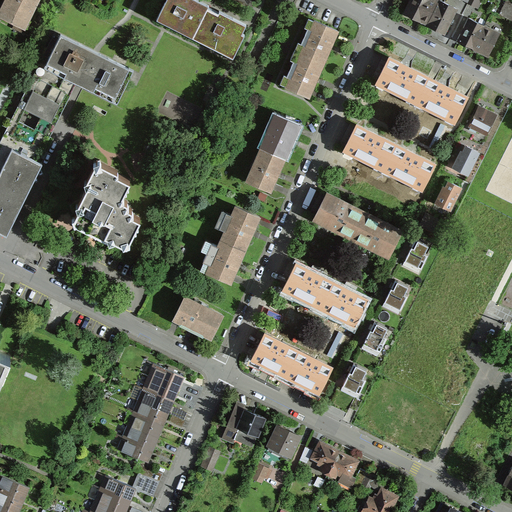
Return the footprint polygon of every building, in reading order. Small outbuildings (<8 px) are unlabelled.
[(44,0),(10,0),(2,17),(30,31),(44,0)] [(210,7),(196,0),(168,0),(159,20),(195,38),(209,10),(210,7)] [(438,0),(409,0),(404,10),(427,22),(438,0)] [(459,7),(444,0),(438,0),(427,22),(446,31),(459,7)] [(511,1),(509,0),(506,0),(500,13),(511,19),(511,1)] [(220,15),(209,10),(195,38),(235,59),(247,36),(244,35),(248,26),(221,13),(220,15)] [(486,23),(470,15),(458,39),(474,47),(486,23)] [(343,34),(320,23),(316,33),(313,32),(307,46),(310,47),(306,56),(329,66),(343,34)] [(501,31),(486,23),(474,47),(489,54),(501,31)] [(88,89),(104,56),(64,37),(27,112),(53,125),(74,81),(88,89)] [(137,72),(104,56),(88,89),(121,105),(137,72)] [(329,66),(306,56),(302,66),(299,64),(293,78),(296,80),(292,88),(315,98),(329,66)] [(391,60),(379,84),(413,102),(426,77),(391,60)] [(426,77),(413,102),(448,120),(460,95),(426,77)] [(480,109),(470,128),(491,138),(500,118),(480,109)] [(306,128),(280,117),(265,150),(291,161),(306,128)] [(358,126),(345,151),(380,168),(392,144),(358,126)] [(0,143),(0,167),(36,185),(45,166),(34,161),(41,147),(6,131),(0,143)] [(392,144),(380,168),(414,186),(427,161),(392,144)] [(485,157),(467,148),(456,170),(474,179),(485,157)] [(291,161),(265,150),(251,183),(277,194),(291,161)] [(122,173),(101,161),(89,184),(93,186),(81,209),(83,210),(76,223),(111,241),(113,237),(130,246),(144,221),(135,216),(137,213),(132,210),(134,206),(125,201),(134,183),(121,176),(122,173)] [(0,167),(0,233),(10,239),(36,185),(0,167)] [(467,191),(450,182),(439,204),(456,213),(467,191)] [(328,196),(315,220),(350,238),(362,214),(328,196)] [(264,220),(238,208),(235,217),(230,215),(223,231),(228,233),(225,240),(250,251),(264,220)] [(362,214),(350,238),(384,256),(397,231),(362,214)] [(250,251),(225,240),(221,248),(216,245),(208,263),(215,266),(211,275),(234,286),(250,251)] [(297,265),(285,290),(319,307),(332,283),(297,265)] [(332,283),(319,307),(354,325),(366,300),(332,283)] [(225,316),(186,297),(174,320),(213,340),(225,316)] [(264,335),(252,360),(286,377),(299,353),(264,335)] [(299,353),(286,377),(321,395),(333,370),(299,353)] [(0,383),(10,359),(0,354),(0,383)] [(187,380),(155,367),(150,378),(182,391),(187,380)] [(366,372),(356,367),(352,374),(350,373),(343,387),(356,393),(356,392),(359,394),(365,381),(362,380),(366,372)] [(182,391),(150,378),(145,391),(177,404),(182,391)] [(177,404),(145,391),(140,403),(172,417),(177,404)] [(172,417),(140,403),(135,415),(167,428),(172,417)] [(249,407),(238,403),(223,438),(235,443),(241,428),(262,437),(269,418),(248,409),(249,407)] [(190,416),(175,410),(172,417),(187,423),(190,416)] [(167,428),(135,415),(130,427),(162,440),(167,428)] [(187,423),(172,417),(170,424),(185,430),(187,423)] [(162,440),(130,427),(125,439),(157,452),(162,440)] [(299,437),(280,428),(270,450),(289,459),(299,437)] [(157,452),(125,439),(120,450),(152,464),(157,452)] [(331,475),(343,452),(321,442),(313,459),(321,463),(319,465),(326,469),(325,472),(331,475)] [(221,453),(211,448),(205,463),(214,467),(221,453)] [(314,451),(307,448),(302,460),(309,462),(314,451)] [(361,462),(343,452),(331,475),(337,478),(338,476),(342,477),(340,482),(352,488),(356,480),(353,478),(361,462)] [(273,472),(260,466),(254,479),(263,483),(265,478),(269,479),(273,472)] [(363,486),(369,474),(362,470),(356,480),(354,484),(362,488),(363,486)] [(31,487),(0,474),(0,489),(26,500),(31,487)] [(369,474),(363,486),(370,490),(376,477),(369,474)] [(137,490),(106,478),(101,489),(133,502),(137,490)] [(325,481),(319,478),(315,486),(322,489),(325,481)] [(372,497),(368,503),(385,511),(393,511),(402,496),(383,486),(379,494),(377,493),(374,498),(372,497)] [(21,511),(26,500),(0,489),(0,504),(20,511),(21,511)] [(128,511),(133,502),(101,489),(96,502),(121,511),(128,511)] [(441,501),(436,511),(461,511),(462,510),(441,501)] [(121,511),(96,502),(91,511),(121,511)] [(385,511),(368,503),(363,511),(385,511)]
